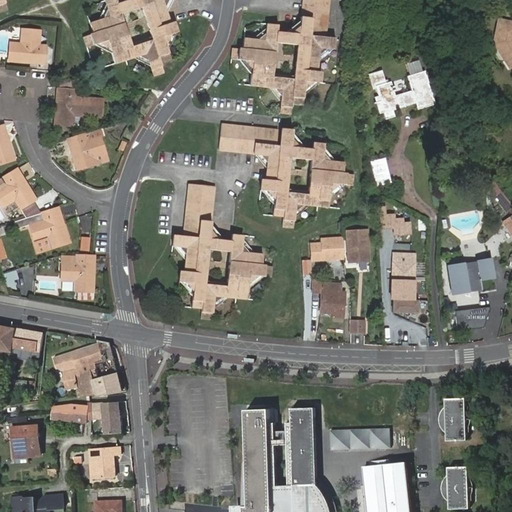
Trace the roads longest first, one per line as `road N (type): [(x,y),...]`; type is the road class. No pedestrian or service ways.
road 1 (tertiary): [(131,333),(354,356),(511,349)]
road 2 (residential): [(120,205),(155,127),(217,48),(229,0)]
road 3 (residential): [(148,511),(131,333)]
road 4 (residential): [(120,205),(77,193),(46,169),(20,93)]
road 5 (tertiary): [(0,309),(131,333)]
road 6 (residential): [(131,333),(116,268),(120,205)]
